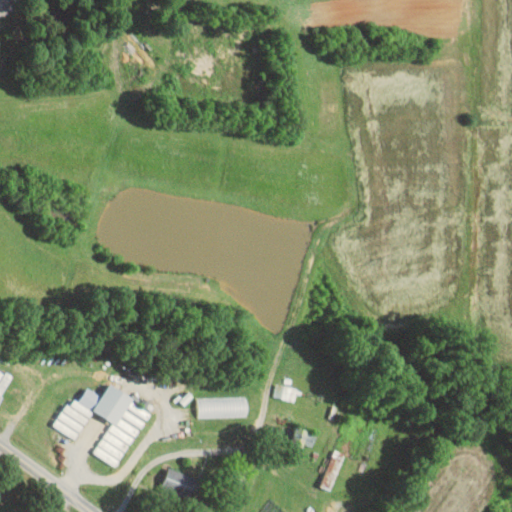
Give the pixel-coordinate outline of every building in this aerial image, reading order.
[(12,376),(0,368),(0,393),(1,394),(12,376)] [(116,467),(150,410),(109,384),(102,395),(88,387),(78,402),(72,398),(54,425),(75,438),(93,410),(111,422),(92,452),(116,467)] [(297,386),(275,384),(274,397),(295,400),(297,386)] [(197,417),(247,416),(246,396),(197,397),(197,417)] [(311,448),(316,433),(296,426),(291,441),(311,448)] [(320,485),(330,489),(345,453),(335,449),(320,485)] [(161,486),(187,498),(196,479),(170,466),(161,486)]
